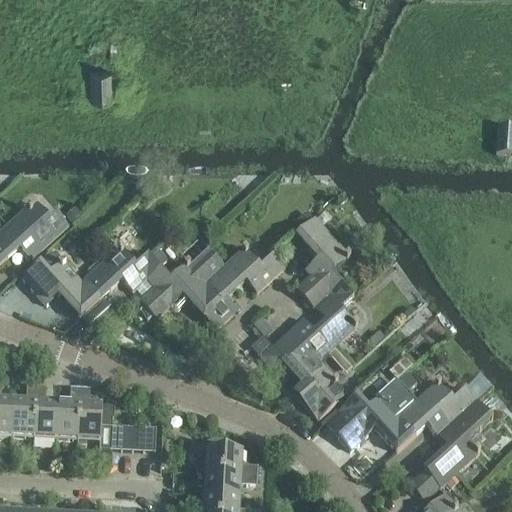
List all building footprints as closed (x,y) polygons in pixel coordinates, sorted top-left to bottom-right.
[(91,72),(91,100),(113,100),(112,72),(91,72)] [(495,157),(508,158),(511,158),(511,129),(498,128),(495,157)] [(30,264),(68,230),(57,217),(50,223),(37,208),(32,212),(29,209),(26,212),(26,211),(0,234),(0,253),(8,262),(19,252),(30,264)] [(295,292),(310,309),(315,314),(342,289),(332,277),(346,264),(346,265),(350,261),(348,258),(323,229),(332,221),(325,214),(316,222),(315,221),(296,238),(317,262),(305,273),(310,279),(295,292)] [(106,263),(82,284),(99,304),(121,284),(132,296),(147,283),(159,271),(148,258),(136,269),(123,255),(123,254),(120,251),(117,253),(114,250),(103,260),(106,263)] [(284,272),(272,259),(261,270),(248,256),(248,255),(244,251),(242,254),(241,253),(224,269),(206,286),(223,306),(246,285),(256,297),(284,272)] [(0,269),(8,262),(0,253),(0,269)] [(182,298),(187,303),(204,323),(223,306),(206,286),(224,269),(212,256),(195,272),(191,268),(190,268),(187,266),(183,269),(184,269),(170,282),(159,271),(147,283),(155,291),(140,305),(156,323),(182,298)] [(80,321),(99,304),(82,284),(66,267),(66,268),(63,265),(60,268),(50,257),(41,265),(40,264),(22,281),(47,308),(58,298),(80,321)] [(303,322),(295,330),(272,350),(285,364),(304,346),(320,364),(355,333),(355,332),(358,329),(354,326),(342,312),(353,301),(342,289),(315,314),(325,325),(314,334),(303,322)] [(215,334),(234,317),(223,306),(204,323),(215,334)] [(285,364),(272,350),(262,340),(251,350),(273,375),(281,367),(302,389),(293,397),(318,424),(330,413),(320,401),(334,388),(338,385),(335,382),(336,381),(320,364),(304,346),(285,364)] [(438,418),(448,429),(449,430),(477,405),(465,392),(453,403),(440,389),(441,388),(437,385),(434,387),(411,407),(399,418),(417,437),(438,418)] [(0,439),(12,440),(14,405),(1,404),(2,387),(0,386),(0,439)] [(14,405),(12,440),(34,441),(37,389),(27,388),(26,405),(14,405)] [(34,441),(56,442),(58,407),(45,406),(46,389),(37,389),(34,441)] [(56,442),(78,444),(80,391),(71,391),(70,408),(58,407),(56,442)] [(80,391),(78,444),(100,445),(101,428),(111,429),(112,421),(113,421),(114,410),(102,410),(102,409),(89,409),(90,392),(80,391)] [(397,455),(417,437),(399,418),(411,407),(396,391),(384,402),(383,401),(382,401),(380,399),(376,402),(368,409),(357,397),(323,430),(348,457),(363,442),(375,432),(397,455)] [(441,491),(477,459),(480,456),(477,452),(476,453),(469,444),(493,423),(477,405),(449,430),(448,429),(436,440),(447,451),(424,472),(425,473),(410,487),(425,504),(440,490),(441,491)] [(112,453),(113,429),(111,429),(101,428),(100,445),(99,452),(112,453)] [(113,429),(112,453),(122,453),(124,430),(113,429)] [(124,430),(122,453),(133,454),(134,430),(124,430)] [(134,430),(133,454),(144,454),(145,431),(134,430)] [(155,455),(156,431),(145,431),(144,454),(155,455)] [(205,477),(257,479),(258,470),(241,469),(242,456),(230,455),(230,449),(231,448),(229,446),(227,445),(223,444),(219,444),(215,444),(213,444),(211,444),(207,446),(203,447),(200,450),(199,451),(197,453),(198,453),(197,476),(205,477)] [(204,499),(239,500),(240,488),(257,489),(257,479),(205,477),(204,499)] [(458,511),(444,497),(427,511),(458,511)] [(203,511),(238,511),(239,500),(204,499),(203,511)]
